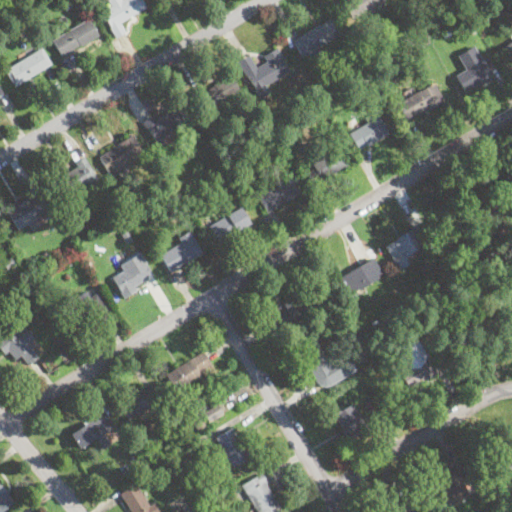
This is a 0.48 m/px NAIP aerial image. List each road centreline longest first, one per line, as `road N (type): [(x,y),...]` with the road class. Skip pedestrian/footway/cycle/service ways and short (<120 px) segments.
road 1 (residential): [(511,115),(9,424)]
road 2 (residential): [(261,0),(0,159)]
road 3 (residential): [(214,295),(340,511)]
road 4 (residential): [(511,386),(463,406),(328,492)]
road 5 (residential): [(0,413),(77,511)]
